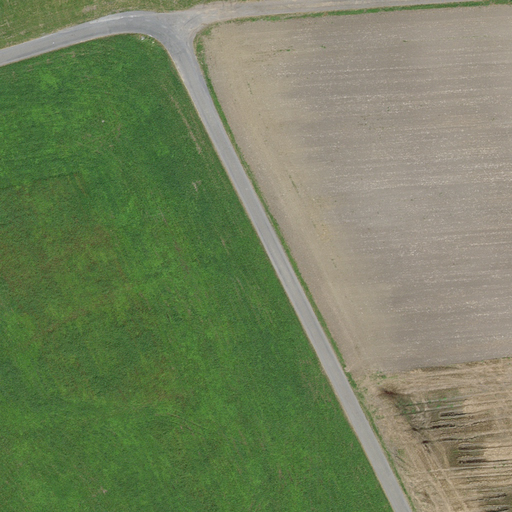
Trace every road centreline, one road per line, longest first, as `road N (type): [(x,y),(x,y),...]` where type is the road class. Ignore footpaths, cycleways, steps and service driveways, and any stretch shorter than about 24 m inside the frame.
road 1 (track): [(399,511),(162,19),(79,30),(0,60)]
road 2 (track): [(455,0),(162,19)]
